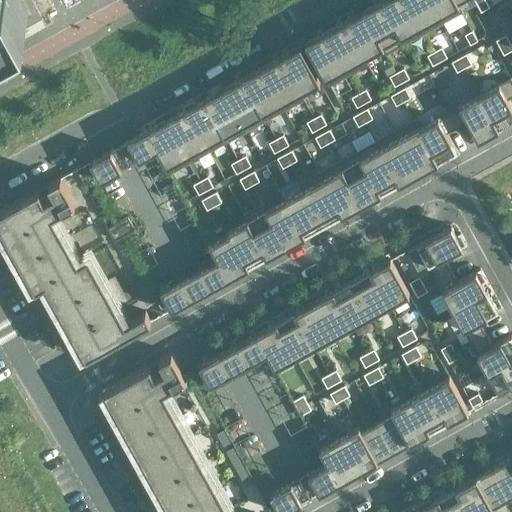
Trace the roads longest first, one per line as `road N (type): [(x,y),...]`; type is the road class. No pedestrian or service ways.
road 1 (residential): [(449,179),(44,401)]
road 2 (residential): [(0,173),(318,0)]
road 3 (residential): [(327,511),(511,413)]
road 4 (residential): [(44,401),(109,511)]
road 5 (residential): [(511,290),(449,179)]
